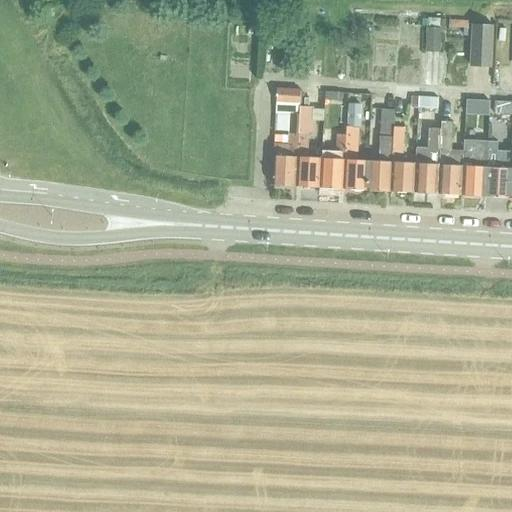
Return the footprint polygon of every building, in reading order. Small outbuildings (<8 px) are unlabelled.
[(282,24),(304,25),(305,13),(282,13),(282,24)] [(449,20),(449,27),(449,34),(459,35),(459,27),(464,27),(464,36),(469,36),(470,21),(449,20)] [(492,67),(493,25),(472,25),(471,67),(492,67)] [(440,53),(441,29),(426,28),(425,52),(440,53)] [(278,88),(277,113),(299,114),(300,111),(301,92),(301,89),(278,88)] [(341,104),(342,95),(324,94),(324,103),(341,104)] [(419,109),(438,110),(439,100),(419,99),(419,109)] [(466,113),(488,115),(489,101),(466,100),(466,113)] [(511,104),(496,103),(495,114),(511,115),(511,104)] [(344,189),(367,191),(368,162),(355,161),(359,105),(348,104),(346,137),(344,189)] [(367,191),(391,192),(394,135),(394,127),(396,110),(382,110),(379,162),(368,162),(367,191)] [(296,187),(319,188),(321,159),(307,159),(309,130),(311,131),(312,112),(300,111),(299,114),(298,133),(298,136),(296,187)] [(438,195),(461,196),(464,151),(450,150),(450,142),(452,142),(453,121),(442,120),(441,142),(438,195)] [(394,127),(394,135),(391,192),(414,193),(416,164),(402,163),(404,127),(394,127)] [(274,145),(272,185),(296,187),(298,136),(288,136),(282,135),(282,146),(274,145)] [(319,188),(344,189),(346,137),(337,137),(336,160),(321,159),(319,188)] [(464,151),(461,196),(486,197),(489,142),(465,140),(464,151)] [(414,193),(438,195),(441,142),(429,141),(428,157),(416,157),(416,164),(414,193)] [(489,142),(486,197),(510,199),(511,169),(511,164),(511,152),(499,152),(500,142),(489,142)]
